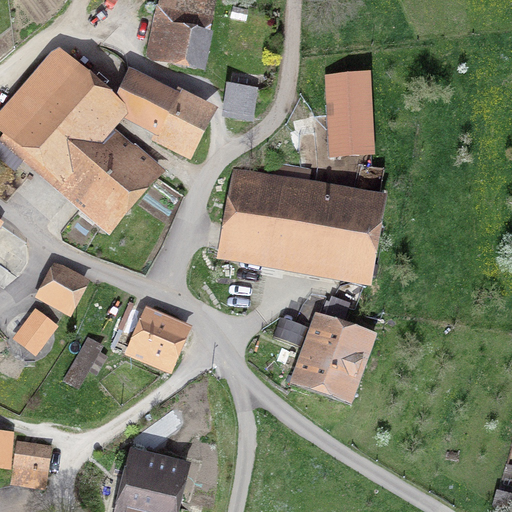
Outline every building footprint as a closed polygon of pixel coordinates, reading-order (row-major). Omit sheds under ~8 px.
[(202,65),(208,37),(203,36),(210,2),(199,0),(161,0),(150,54),(202,65)] [(157,170),(136,151),(126,162),(96,135),(117,111),(56,58),(0,122),(0,123),(13,135),(0,150),(0,157),(13,168),(30,149),(112,222),(157,170)] [(367,76),(328,78),(332,156),(371,154),(367,76)] [(133,78),(118,112),(158,129),(156,137),(188,150),(206,108),(133,78)] [(230,88),(226,116),(251,119),(255,92),(230,88)] [(212,221),(207,247),(365,276),(378,207),(305,195),(309,171),(263,163),(261,174),(240,171),(231,224),(212,221)] [(58,277),(49,294),(67,305),(77,287),(58,277)] [(132,356),(135,350),(168,365),(183,333),(149,318),(151,313),(131,304),(112,347),(132,356)] [(317,317),(290,309),(284,326),(312,334),(317,317)] [(32,314),(19,331),(39,346),(52,330),(32,314)] [(320,324),(299,380),(347,397),(367,341),(320,324)] [(89,341),(66,381),(77,387),(100,348),(89,341)] [(0,434),(0,466),(9,467),(12,436),(0,434)] [(511,446),(495,506),(511,510),(511,446)] [(17,470),(15,484),(44,488),(50,452),(17,447),(13,469),(17,470)] [(173,511),(185,469),(133,457),(119,511),(173,511)]
